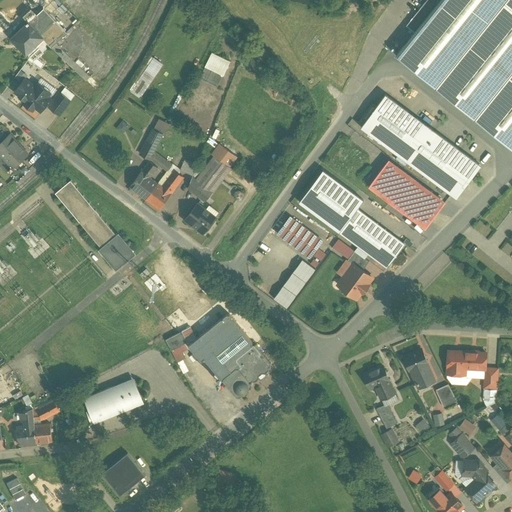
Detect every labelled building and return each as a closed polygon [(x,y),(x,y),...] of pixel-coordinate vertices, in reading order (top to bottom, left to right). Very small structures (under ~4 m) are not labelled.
[(511,0),(440,0),(415,32),(396,55),(511,148),(511,0)] [(427,0),(407,26),(415,32),(440,0),(427,0)] [(44,9),(37,15),(32,9),(23,17),(28,23),(52,47),(51,47),(76,71),(80,67),(55,43),(66,33),(44,9)] [(52,47),(28,23),(27,24),(27,25),(12,39),(30,58),(39,48),(43,52),(50,46),(51,48),(51,47),(52,47)] [(213,53),(206,67),(226,76),(232,61),(213,53)] [(220,87),(224,75),(204,68),(200,80),(220,87)] [(35,87),(25,79),(15,92),(27,101),(25,105),(33,111),(35,107),(41,112),(53,96),(37,84),(35,87)] [(70,101),(60,93),(49,107),(60,115),(70,101)] [(481,166),(385,94),(361,127),(457,199),(481,166)] [(262,124),(252,116),(247,123),(256,131),(262,124)] [(123,121),(117,129),(124,133),(129,126),(123,121)] [(28,154),(10,135),(0,144),(0,153),(4,158),(5,158),(13,167),(22,160),(28,154)] [(153,136),(143,155),(151,160),(161,140),(153,136)] [(215,156),(197,180),(201,183),(213,192),(231,168),(215,156)] [(13,167),(8,171),(17,182),(31,170),(22,160),(13,167)] [(149,161),(142,171),(141,171),(129,187),(131,189),(130,191),(134,194),(136,192),(146,199),(158,184),(150,178),(158,168),(149,161)] [(197,166),(185,161),(180,171),(193,176),(197,166)] [(443,205),(387,163),(369,186),(425,229),(443,205)] [(174,170),(162,187),(171,194),(184,177),(174,170)] [(363,200),(323,170),(299,202),(339,232),(357,208),(363,200)] [(119,235),(117,236),(71,180),(56,193),(102,249),(101,250),(117,268),(134,253),(119,235)] [(201,183),(194,192),(205,201),(213,192),(201,183)] [(162,187),(158,184),(146,199),(160,210),(172,194),(171,194),(162,187)] [(216,218),(198,204),(185,220),(203,234),(216,218)] [(405,244),(357,208),(339,232),(358,246),(355,251),(365,258),(368,254),(388,268),(405,244)] [(321,241),(291,218),(279,233),(310,256),(321,241)] [(355,251),(343,242),(338,249),(350,258),(355,251)] [(350,258),(348,260),(354,265),(354,264),(363,271),(369,262),(365,258),(355,251),(350,258)] [(363,271),(354,264),(354,265),(339,285),(356,298),(360,293),(362,294),(370,284),(368,283),(372,278),(363,271)] [(187,342),(182,331),(165,340),(171,351),(187,342)] [(256,344),(253,344),(236,358),(236,361),(240,366),(239,368),(236,367),(223,378),(223,380),(237,396),(239,397),(242,395),(245,395),(249,392),(249,389),(252,387),(252,384),(251,382),(252,381),(255,381),(259,378),(259,375),(262,373),(265,373),(269,370),(269,367),(271,366),(271,363),(256,344)] [(421,349),(404,357),(411,372),(412,372),(419,388),(435,380),(421,349)] [(463,351),(449,351),(447,374),(457,374),(457,376),(458,376),(458,368),(464,368),(464,376),(472,376),(473,369),(486,370),(486,353),(479,352),(479,351),(463,350),(463,351)] [(383,366),(364,374),(370,389),(376,386),(381,399),(395,394),(383,366)] [(499,368),(491,368),(490,389),(497,389),(499,368)] [(134,378),(84,398),(89,411),(86,412),(91,424),(144,402),(134,378)] [(448,384),(436,390),(443,407),(457,401),(448,384)] [(17,387),(0,396),(0,409),(23,398),(17,387)] [(54,400),(40,408),(40,407),(33,408),(34,421),(41,420),(46,419),(60,411),(54,400)] [(388,403),(377,409),(387,429),(398,423),(388,403)] [(33,408),(21,412),(22,420),(24,422),(25,427),(17,427),(19,445),(37,443),(35,425),(34,421),(33,408)] [(435,415),(437,426),(446,424),(444,413),(435,415)] [(467,418),(460,427),(472,436),(479,427),(467,418)] [(417,425),(424,433),(432,427),(425,419),(417,425)] [(50,424),(35,425),(37,443),(52,441),(50,424)] [(73,425),(69,428),(74,437),(78,434),(73,425)] [(511,431),(506,425),(500,431),(511,444),(511,431)] [(474,448),(457,428),(450,435),(455,441),(451,444),(463,458),(474,448)] [(392,430),(382,435),(388,447),(398,442),(392,430)] [(511,453),(504,444),(492,455),(493,457),(492,458),(497,464),(499,463),(511,477),(511,453)] [(128,453),(102,474),(120,496),(145,476),(128,453)] [(479,461),(464,461),(463,475),(472,475),(476,479),(467,487),(468,488),(465,490),(475,501),(478,499),(479,500),(485,495),(487,495),(490,492),(490,491),(490,490),(496,485),(484,472),(485,468),(479,461)] [(511,479),(511,477),(499,463),(497,464),(493,468),(507,484),(511,479)] [(230,473),(220,470),(215,489),(224,492),(230,473)] [(413,471),(409,478),(416,482),(420,475),(413,471)] [(442,471),(435,477),(447,490),(453,484),(442,471)] [(19,477),(7,483),(15,500),(27,494),(19,477)] [(458,511),(464,507),(451,492),(446,497),(440,490),(439,491),(441,493),(432,500),(430,498),(429,499),(440,511),(458,511)]
